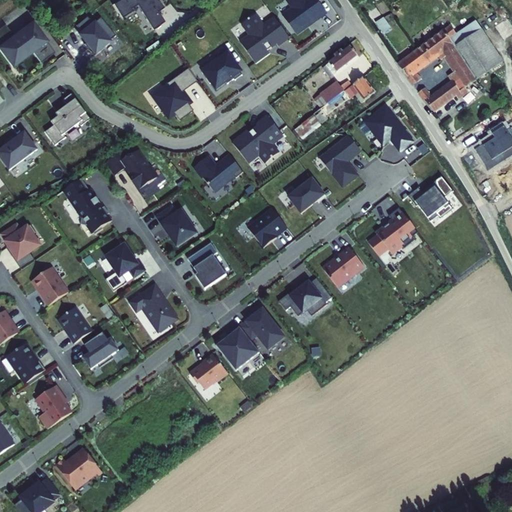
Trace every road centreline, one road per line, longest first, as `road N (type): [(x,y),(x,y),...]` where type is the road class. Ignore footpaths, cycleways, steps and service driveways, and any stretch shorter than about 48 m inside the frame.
road 1 (residential): [(357,22),(194,141),(167,141),(103,112),(66,77),(0,119)]
road 2 (unclassified): [(511,268),(428,122),(357,22)]
road 3 (residential): [(203,321),(385,180)]
road 4 (residential): [(95,178),(203,321)]
road 5 (residential): [(0,270),(93,407)]
road 6 (residential): [(93,407),(203,321)]
